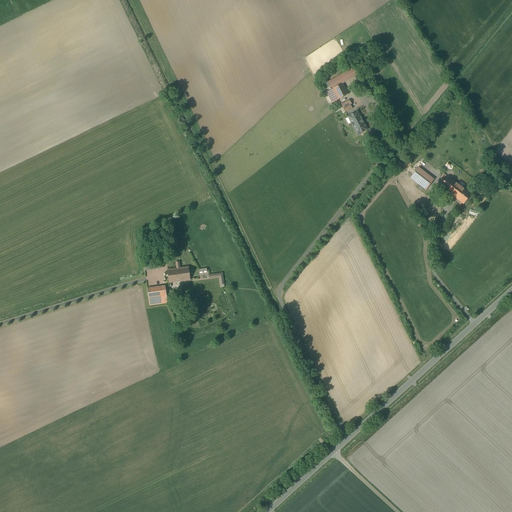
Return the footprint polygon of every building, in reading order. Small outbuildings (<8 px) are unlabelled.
[(331,90),(326,93),(332,103),(343,96),(336,87),(356,76),(353,69),(327,83),(331,90)] [(340,106),(346,115),(353,111),(349,102),(340,106)] [(360,114),(348,120),(354,131),(366,125),(360,114)] [(407,158),(403,162),(408,167),(411,163),(407,158)] [(395,170),(398,174),(403,169),(399,166),(395,170)] [(434,181),(418,168),(409,179),(426,192),(434,181)] [(470,195),(447,178),(439,188),(462,205),(470,195)] [(161,260),(144,262),(146,271),(163,269),(161,260)] [(175,270),(169,271),(170,283),(190,281),(188,268),(181,269),(180,263),(174,263),(175,270)] [(222,274),(208,276),(208,278),(219,277),(220,286),(223,286),(222,274)] [(163,286),(147,289),(150,307),(166,304),(163,286)]
